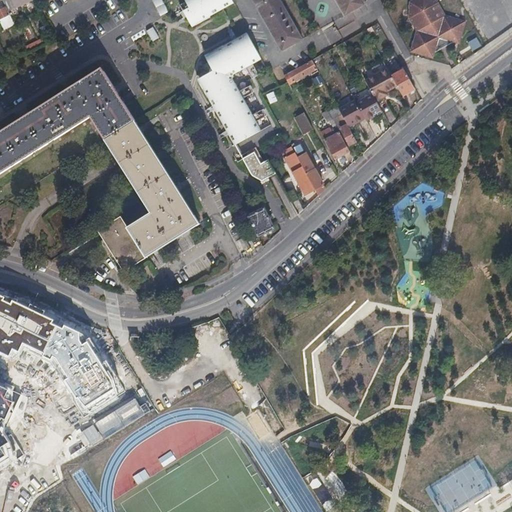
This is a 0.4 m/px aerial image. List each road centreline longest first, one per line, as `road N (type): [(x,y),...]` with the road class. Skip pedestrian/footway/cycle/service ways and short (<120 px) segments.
road 1 (residential): [(0,276),(111,312),(200,304),(236,288),(433,109),(511,49)]
road 2 (unknown): [(0,305),(56,365),(102,385),(135,437),(125,461),(53,508)]
road 3 (unknown): [(109,41),(121,61),(182,83),(292,236)]
road 4 (unknown): [(223,511),(112,328)]
